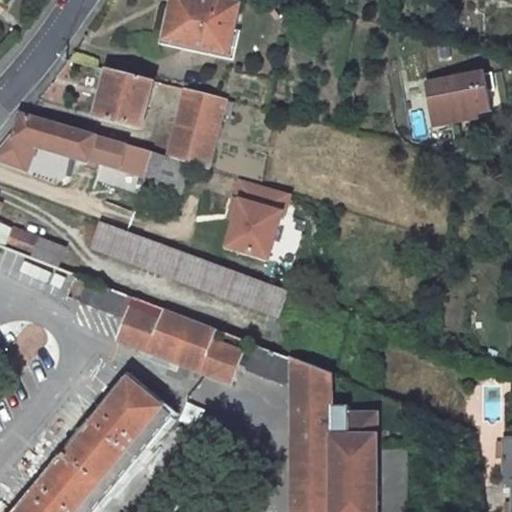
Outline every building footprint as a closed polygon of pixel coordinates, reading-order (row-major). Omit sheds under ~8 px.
[(239,7),(208,0),(173,0),(170,12),(176,14),(169,39),(202,47),(204,39),(230,46),(239,7)] [(153,81),(107,69),(94,116),(139,129),(153,81)] [(491,111),(486,73),(427,81),(432,120),(449,117),(450,122),(479,118),(479,113),(491,111)] [(224,100),(184,89),(166,159),(189,166),(206,171),(224,100)] [(166,159),(22,116),(15,137),(35,144),(183,188),(189,166),(166,159)] [(15,137),(10,136),(9,137),(0,148),(0,163),(26,173),(35,144),(15,137)] [(286,216),(292,197),(242,182),(236,201),(242,203),(236,221),(228,248),(270,260),(283,216),(286,216)] [(242,203),(236,201),(231,219),(236,221),(242,203)] [(34,257),(61,267),(69,249),(15,226),(0,220),(0,238),(3,239),(36,253),(34,257)] [(282,316),(291,290),(103,223),(94,249),(282,316)] [(130,294),(92,279),(84,298),(123,313),(130,294)] [(130,307),(119,339),(230,383),(242,351),(211,339),(214,327),(166,308),(161,319),(130,307)] [(294,358),(255,342),(246,366),(286,381),(294,358)] [(291,511),(329,511),(332,372),(294,358),(291,511)] [(91,511),(172,413),(130,379),(20,511),(91,511)] [(329,511),(373,511),(376,410),(349,408),(349,398),(332,398),(329,511)] [(511,511),(511,435),(500,435),(500,486),(508,487),(507,511),(511,511)]
